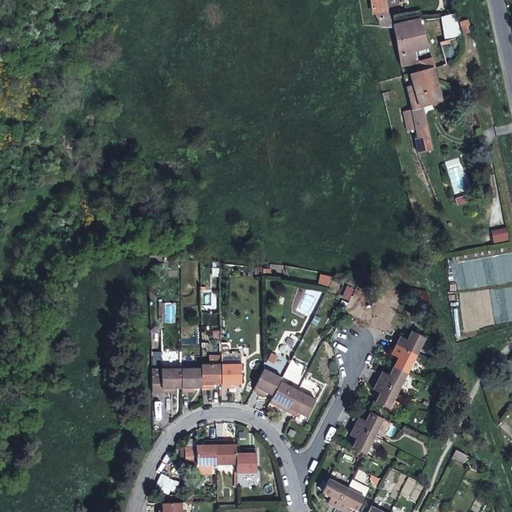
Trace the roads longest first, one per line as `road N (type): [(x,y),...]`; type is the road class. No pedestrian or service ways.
road 1 (residential): [(291,487),(284,451),(255,417),(194,417),(161,438),(136,511)]
road 2 (residential): [(291,487),(356,369),(356,347)]
